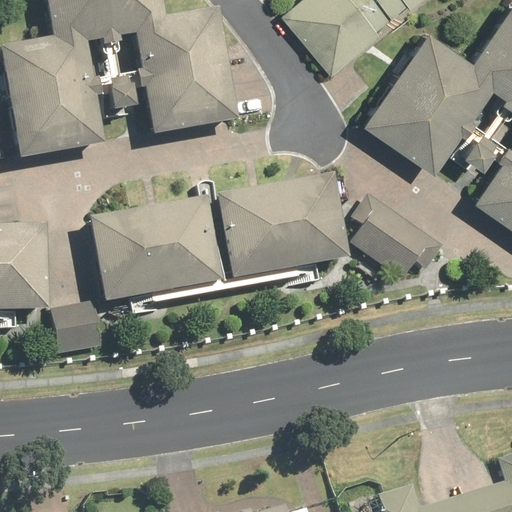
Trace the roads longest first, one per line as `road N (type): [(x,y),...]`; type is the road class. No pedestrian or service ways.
road 1 (residential): [(0,433),(244,407),(511,353)]
road 2 (residential): [(228,0),(280,56),(307,138),(28,187)]
